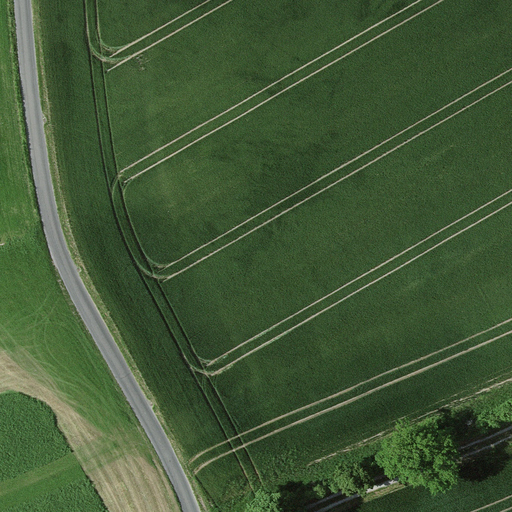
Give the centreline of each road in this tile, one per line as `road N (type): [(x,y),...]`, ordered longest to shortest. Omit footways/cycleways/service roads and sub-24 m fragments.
road 1 (unclassified): [(193,511),(52,229),(26,91),(20,0)]
road 2 (track): [(306,511),(511,430)]
